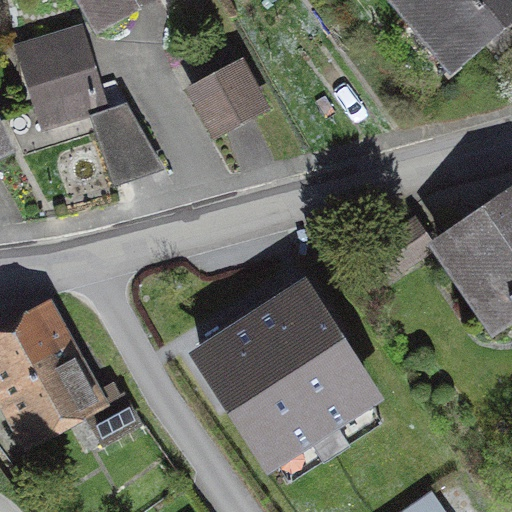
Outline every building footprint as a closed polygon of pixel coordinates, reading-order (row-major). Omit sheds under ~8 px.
[(82,0),(99,28),(148,0),(82,0)] [(511,0),(393,0),(410,20),(422,10),(462,59),(511,16),(511,0)] [(78,32),(21,49),(44,124),(102,106),(78,32)] [(239,66),(194,91),(216,132),(261,107),(239,66)] [(126,111),(94,122),(114,181),(157,166),(126,111)] [(511,206),(441,255),(485,319),(511,301),(511,206)] [(415,222),(373,250),(390,275),(432,247),(415,222)] [(386,421),(295,280),(194,345),(285,486),(386,421)] [(45,311),(0,336),(0,386),(28,437),(94,401),(45,311)] [(122,396),(90,413),(106,443),(138,425),(122,396)] [(448,511),(432,489),(398,511),(448,511)]
